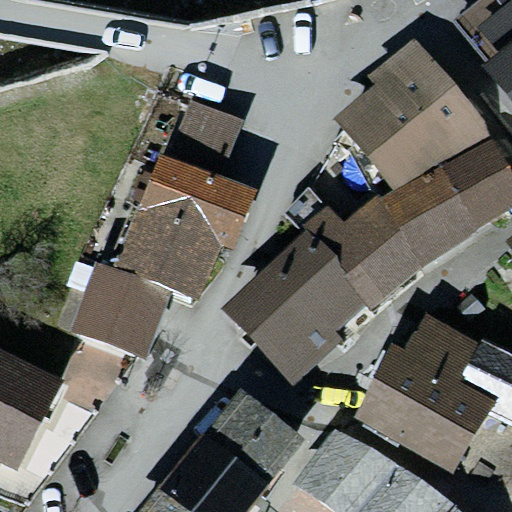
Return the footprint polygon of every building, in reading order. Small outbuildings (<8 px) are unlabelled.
[(511,0),(498,0),(511,15),(511,0)] [(491,131),(417,52),(337,108),(398,195),(430,171),(491,131)] [(511,54),(485,78),(511,109),(511,54)] [(242,114),(187,94),(125,270),(184,290),(214,302),(255,187),(220,175),(242,114)] [(511,197),(511,167),(491,131),(430,171),(475,229),(511,197)] [(430,171),(398,195),(386,202),(432,263),(475,229),(430,171)] [(379,309),(432,263),(386,202),(354,226),(321,186),(294,208),(320,239),(379,309)] [(338,343),(379,309),(320,239),(241,306),(300,376),(331,349),(323,341),(331,335),(338,343)] [(511,254),(497,266),(511,284),(511,254)] [(162,353),(184,290),(125,270),(107,264),(86,328),(162,353)] [(463,405),(490,357),(431,326),(406,374),(463,405)] [(338,343),(331,335),(323,341),(331,349),(338,343)] [(75,383),(0,345),(0,447),(34,465),(75,383)] [(511,433),(511,360),(494,350),(490,357),(463,405),(497,425),(511,433)] [(466,479),(497,425),(463,405),(406,374),(400,370),(370,424),(466,479)] [(318,439),(251,391),(219,431),(291,481),(318,439)] [(269,511),(291,481),(219,431),(162,511),(269,511)] [(434,511),(445,496),(344,431),(308,485),(349,511),(434,511)]
